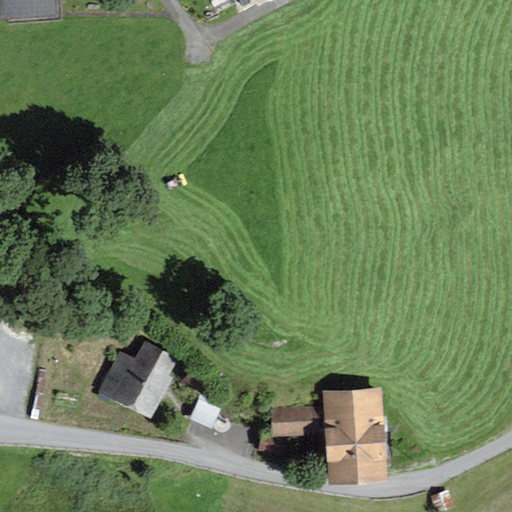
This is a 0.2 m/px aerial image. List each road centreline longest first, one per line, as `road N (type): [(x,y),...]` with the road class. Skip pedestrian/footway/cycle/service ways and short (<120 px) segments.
road 1 (unclassified): [(511,438),(435,475),(357,487),(168,449),(0,433)]
road 2 (residential): [(283,0),(208,34),(169,0)]
